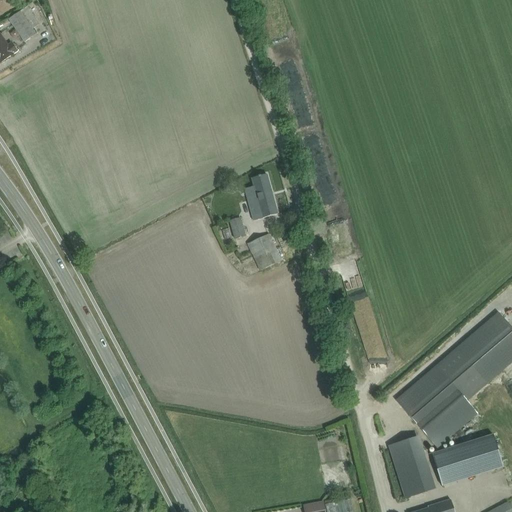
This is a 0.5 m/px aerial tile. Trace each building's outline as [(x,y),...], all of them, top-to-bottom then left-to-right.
[(9,19),(25,42),(36,35),(32,29),(39,24),(27,7),(9,19)] [(0,63),(17,52),(11,43),(8,45),(0,33),(0,63)] [(267,175),(251,179),(256,195),(247,198),(254,221),(278,214),(267,175)] [(240,179),(242,186),(251,183),(249,176),(240,179)] [(228,200),(217,203),(222,219),(233,216),(228,200)] [(245,235),(240,218),(229,221),(234,239),(245,235)] [(0,238),(0,248),(15,241),(11,233),(0,238)] [(269,234),(247,244),(259,271),(281,261),(269,234)] [(472,397),(511,362),(511,328),(499,313),(396,401),(437,449),(477,414),(466,400),(471,396),(472,397)] [(508,393),(493,392),(492,404),(508,405),(508,393)] [(492,435),(431,454),(441,486),(502,467),(492,435)] [(406,499),(427,492),(411,439),(389,446),(406,499)] [(326,511),(353,511),(350,499),(325,505),(326,511)] [(454,511),(450,499),(427,506),(428,507),(412,511),(454,511)] [(303,506),(304,511),(325,511),(324,502),(303,506)] [(511,511),(511,510),(508,502),(489,511),(511,511)]
